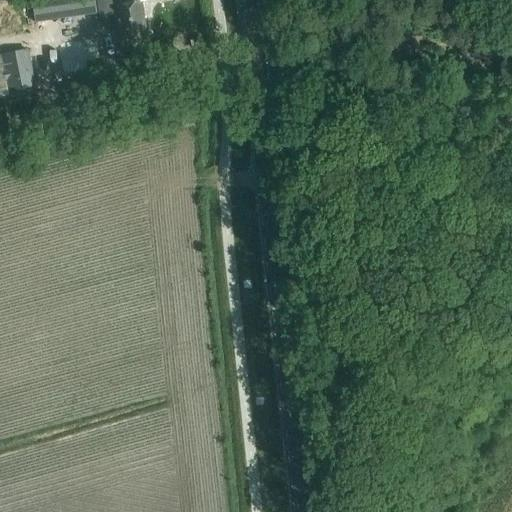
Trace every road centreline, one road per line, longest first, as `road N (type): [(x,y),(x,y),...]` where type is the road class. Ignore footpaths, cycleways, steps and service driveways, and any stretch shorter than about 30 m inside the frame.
road 1 (secondary): [(303,511),(253,66)]
road 2 (unclassified): [(511,127),(253,66)]
